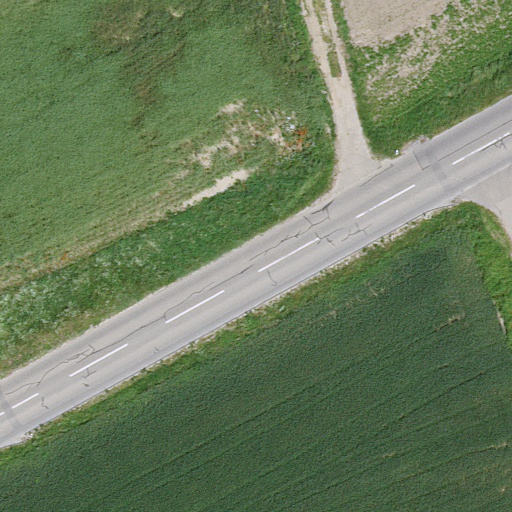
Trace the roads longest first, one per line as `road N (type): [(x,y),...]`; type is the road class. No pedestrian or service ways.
road 1 (tertiary): [(0,413),(511,131)]
road 2 (track): [(375,205),(315,0)]
